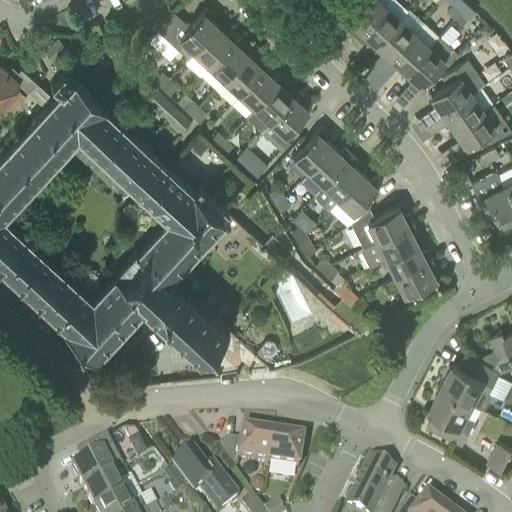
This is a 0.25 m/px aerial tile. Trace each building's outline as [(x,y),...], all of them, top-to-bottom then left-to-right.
[(331,0),(326,6),(333,13),(337,8),(346,16),(360,0),(331,0)] [(379,0),(360,0),(346,16),(354,24),(350,28),(357,35),(385,4),(379,0)] [(407,9),(396,0),(388,0),(385,4),(357,35),(363,40),(367,36),(376,44),(407,10),(407,9)] [(456,0),(452,5),(446,11),(450,15),(454,18),(455,19),(460,12),(468,4),(463,0),(456,0)] [(468,4),(460,12),(468,18),(474,10),(468,4)] [(189,58),(195,51),(218,26),(210,18),(214,13),(207,7),(190,26),(188,24),(187,25),(184,22),(185,21),(174,11),(157,29),(189,58)] [(407,10),(376,44),(384,51),(380,56),(386,62),(424,22),(408,8),(407,9),(407,10)] [(424,22),(386,62),(393,68),(397,64),(406,72),(439,36),(424,22)] [(493,30),(486,22),(478,30),(482,34),(489,35),(493,30)] [(210,65),(238,35),(231,29),(226,34),(218,26),(195,51),(210,65)] [(225,79),(248,54),(240,46),(244,41),(238,35),(210,65),(225,79)] [(439,36),(406,72),(414,79),(410,84),(417,90),(443,61),(446,64),(457,52),(439,36)] [(511,51),(503,58),(510,68),(511,66),(511,51)] [(240,93),(268,63),(261,57),(257,61),(248,54),(225,79),(240,93)] [(442,77),(446,84),(431,95),(438,105),(432,109),(438,116),(472,93),(471,92),(485,83),(472,65),(467,58),(442,77)] [(0,63),(0,103),(18,83),(28,91),(36,82),(21,69),(18,72),(12,66),(8,71),(0,63)] [(255,107),(279,82),(270,74),(274,69),(268,63),(240,93),(254,107),(255,107)] [(45,107),(77,135),(104,107),(105,106),(73,76),(71,78),(63,70),(52,82),(60,90),(53,97),(36,82),(28,91),(45,107)] [(161,88),(169,79),(162,72),(153,81),(161,88)] [(169,79),(161,88),(169,95),(177,86),(169,79)] [(254,107),(246,116),(261,129),(269,121),(270,121),(298,91),(291,84),(287,89),(279,82),(255,107),(254,107)] [(158,89),(147,100),(173,124),(171,125),(180,133),(192,122),(158,89)] [(1,110),(9,117),(27,97),(20,90),(1,110)] [(285,135),(308,110),(300,101),(304,96),(298,91),(270,121),(269,121),(261,129),(260,130),(281,149),(290,140),(285,135)] [(483,110),(472,93),(438,116),(442,123),(448,120),(454,129),(483,110)] [(191,99),(183,108),(192,116),(199,107),(191,99)] [(45,107),(0,154),(0,211),(4,216),(68,146),(77,136),(77,135),(45,107)] [(77,135),(77,136),(133,187),(160,159),(104,107),(77,135)] [(199,107),(192,116),(199,123),(207,114),(199,107)] [(483,110),(454,129),(461,139),(455,142),(461,150),(480,137),(484,144),(501,135),(483,110)] [(328,132),(321,126),(293,156),(308,170),(332,145),(323,137),(328,132)] [(219,147),(226,139),(218,132),(209,140),(211,142),(212,141),(219,147)] [(77,136),(68,146),(123,197),(133,187),(77,136)] [(200,153),(208,144),(200,136),(191,145),(200,153)] [(233,146),(226,139),(219,147),(226,153),(233,146)] [(308,170),(299,180),(314,194),(351,154),(345,148),(340,153),(332,145),(308,170)] [(494,146),(485,151),(490,161),(500,157),(494,146)] [(244,164),(252,155),(244,148),(236,156),(244,164)] [(485,151),(475,155),(481,166),(490,161),(485,151)] [(338,198),(362,172),(353,165),(358,160),(351,154),(314,194),(313,195),(328,208),(338,198)] [(192,189),(160,159),(133,187),(166,218),(192,189)] [(485,211),(490,208),(502,231),(511,227),(508,221),(511,219),(511,203),(502,185),(495,170),(471,182),(479,198),(478,198),(485,211)] [(353,212),(382,182),(375,175),(370,180),(362,172),(338,198),(353,212)] [(232,180),(237,185),(243,179),(238,174),(232,180)] [(511,180),(502,185),(511,203),(511,180)] [(192,189),(166,218),(116,273),(124,281),(125,280),(135,288),(134,289),(148,301),(171,276),(224,218),(223,217),(228,211),(206,190),(205,192),(198,186),(194,190),(192,189)] [(268,192),(273,201),(284,196),(278,186),(268,192)] [(290,206),(284,196),(273,201),(280,212),(290,206)] [(363,247),(413,221),(409,213),(404,216),(398,205),(374,217),(369,208),(350,222),(363,247)] [(0,266),(65,327),(67,325),(68,326),(93,299),(93,298),(3,215),(0,212),(0,266)] [(363,247),(360,248),(369,267),(386,258),(417,242),(412,232),(417,229),(413,221),(363,247)] [(290,231),(296,240),(306,233),(300,225),(290,231)] [(68,231),(56,229),(55,236),(67,237),(68,231)] [(316,250),(306,233),(296,240),(306,256),(316,250)] [(422,252),(417,242),(386,258),(395,277),(432,258),(428,250),(422,252)] [(323,255),(315,264),(323,271),(331,262),(323,255)] [(416,289),(435,279),(430,268),(436,266),(432,258),(395,277),(383,283),(387,292),(400,286),(405,295),(416,289)] [(331,262),(323,271),(330,279),(337,271),(339,270),(331,262)] [(93,299),(68,326),(67,325),(65,327),(64,328),(77,341),(76,341),(81,346),(82,345),(86,349),(95,358),(121,329),(143,306),(148,301),(134,289),(135,288),(125,280),(124,281),(116,273),(93,298),(93,299)] [(148,301),(143,306),(156,317),(153,320),(156,322),(158,319),(161,322),(157,326),(163,331),(167,327),(170,330),(167,332),(169,334),(172,332),(183,341),(180,344),(182,346),(185,344),(197,355),(195,358),(197,359),(199,357),(201,359),(202,358),(203,357),(200,355),(207,348),(208,349),(209,348),(208,347),(217,337),(218,338),(220,337),(218,336),(225,328),(227,331),(229,329),(226,327),(229,324),(224,319),(221,323),(212,314),(214,312),(212,310),(210,312),(199,302),(201,300),(199,297),(197,300),(185,290),(188,287),(186,285),(184,288),(171,276),(148,301)] [(439,287),(435,279),(416,289),(419,294),(420,297),(439,287)] [(350,305),(357,296),(349,288),(348,290),(342,284),(335,292),(350,305)] [(359,298),(357,296),(350,305),(357,312),(367,302),(361,296),(359,298)] [(496,350),(477,360),(493,368),(498,358),(500,357),(511,352),(511,332),(505,336),(503,332),(490,338),(496,350)] [(271,355),(276,350),(274,341),(266,340),(255,352),(261,359),(269,361),(271,355)] [(454,363),(441,387),(474,404),(482,408),(486,407),(490,399),(488,392),(504,400),(511,384),(511,380),(499,374),(511,369),(511,352),(500,357),(498,358),(493,368),(477,360),(470,356),(464,368),(460,366),(460,365),(459,364),(459,366),(454,363)] [(441,387),(429,411),(434,413),(433,415),(434,415),(435,414),(439,416),(433,428),(463,443),(469,432),(474,421),(467,418),(474,404),(441,387)] [(242,430),(240,442),(227,440),(216,448),(233,471),(236,468),(238,460),(267,465),(272,435),(242,430)] [(272,435),(267,465),(298,470),(303,440),(272,435)] [(81,463),(70,469),(82,490),(122,469),(105,437),(75,453),(81,463)] [(130,441),(129,447),(136,460),(146,455),(137,438),(130,441)] [(488,464),(502,471),(511,450),(498,443),(488,464)] [(173,467),(172,468),(172,469),(178,476),(186,487),(193,496),(199,491),(214,511),(219,511),(238,498),(211,463),(204,468),(192,453),(184,459),(180,457),(173,463),(173,467)] [(370,461),(346,509),(352,511),(391,511),(402,491),(388,484),(388,483),(393,472),(370,460),(370,461)] [(161,475),(167,471),(163,466),(159,473),(161,475)] [(93,511),(124,495),(117,483),(127,478),(122,469),(82,490),(93,511)] [(186,487),(178,476),(166,483),(173,494),(186,487)] [(124,495),(93,511),(142,511),(145,511),(140,501),(130,506),(124,495)] [(264,511),(265,511),(252,495),(240,504),(246,511),(264,511)] [(446,511),(425,497),(418,506),(408,498),(398,511),(446,511)] [(162,511),(172,507),(167,499),(155,505),(158,511),(162,511)] [(278,502),(263,510),(265,511),(264,511),(276,511),(282,509),(278,502)]
